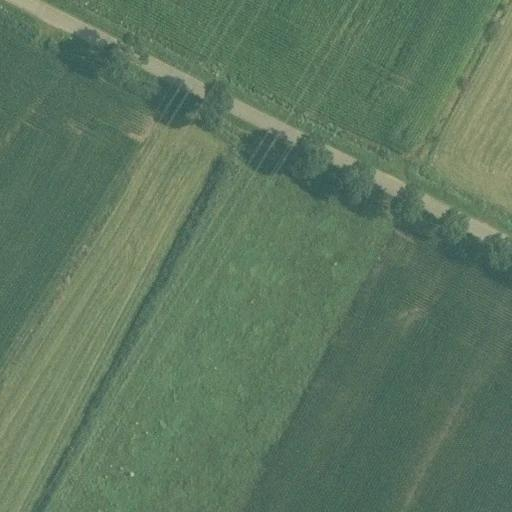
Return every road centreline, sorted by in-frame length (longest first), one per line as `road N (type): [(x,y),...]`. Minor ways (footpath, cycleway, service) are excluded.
road 1 (unclassified): [(511,249),(16,0)]
road 2 (motorway): [(278,511),(511,137)]
road 3 (motorway): [(421,176),(211,511)]
road 4 (motorway): [(310,511),(511,239)]
road 5 (motorway): [(508,0),(421,176)]
road 6 (motorway): [(511,31),(421,176)]
